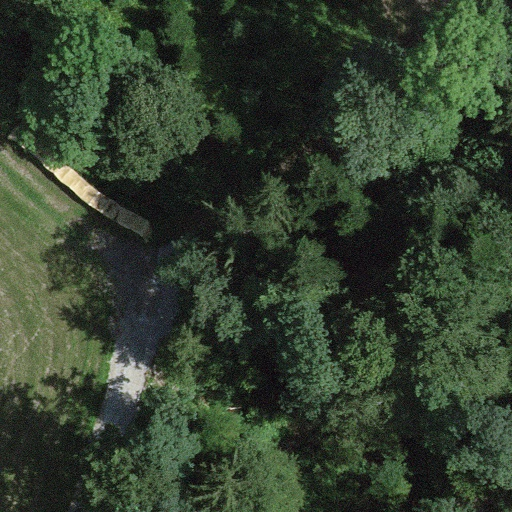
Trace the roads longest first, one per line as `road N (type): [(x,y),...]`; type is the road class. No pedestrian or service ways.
road 1 (track): [(159,262),(321,165),(414,92)]
road 2 (track): [(0,137),(24,180),(159,262)]
